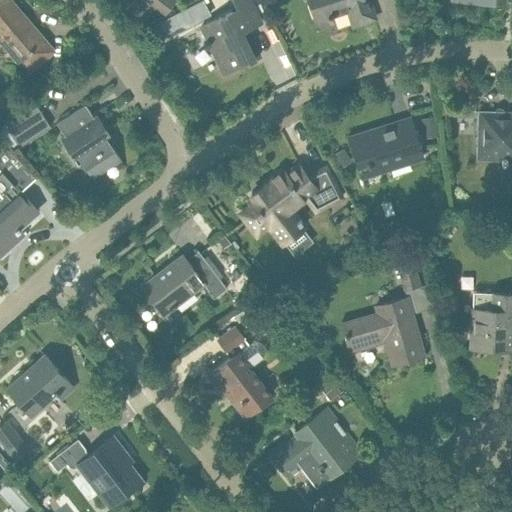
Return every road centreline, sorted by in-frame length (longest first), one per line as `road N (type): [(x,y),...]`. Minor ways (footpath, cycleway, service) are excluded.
road 1 (residential): [(189,167),(274,104),(335,75),(442,52),(511,51)]
road 2 (residential): [(250,511),(61,267)]
road 3 (residential): [(75,0),(189,167)]
road 4 (residential): [(362,511),(436,455),(471,442),(504,456)]
road 5 (residential): [(61,267),(189,167)]
